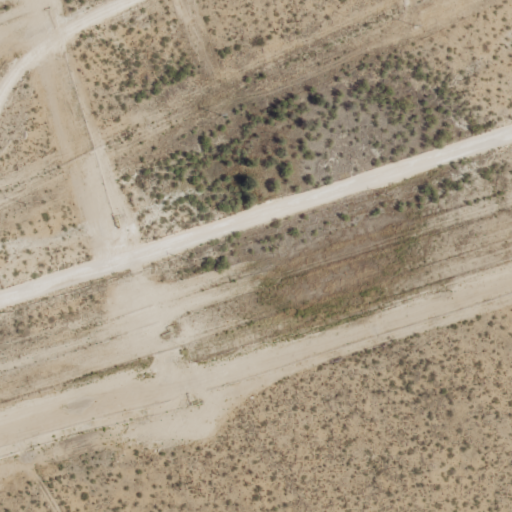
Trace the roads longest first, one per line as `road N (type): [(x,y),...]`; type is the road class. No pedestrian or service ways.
road 1 (track): [(511,185),(494,194),(414,345),(324,370),(224,295),(114,280),(0,321)]
road 2 (track): [(0,93),(37,47),(124,0)]
